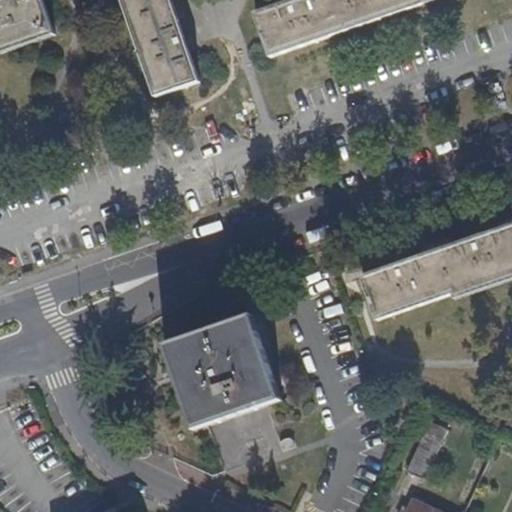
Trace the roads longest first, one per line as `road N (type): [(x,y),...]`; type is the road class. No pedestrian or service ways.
road 1 (residential): [(159,272),(511,148)]
road 2 (residential): [(212,511),(126,470),(93,443),(45,344)]
road 3 (residential): [(45,344),(124,308),(159,272)]
road 4 (residential): [(159,272),(104,276),(30,299)]
